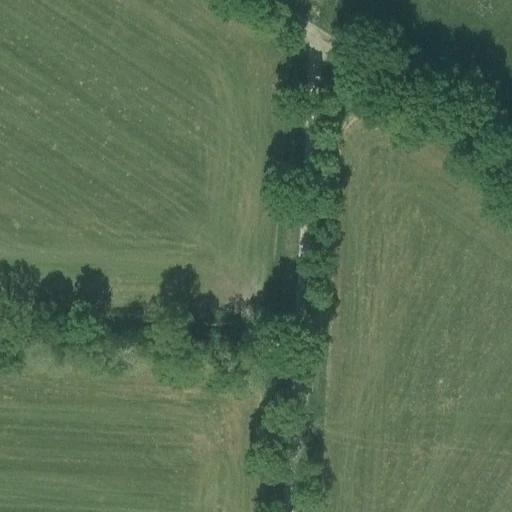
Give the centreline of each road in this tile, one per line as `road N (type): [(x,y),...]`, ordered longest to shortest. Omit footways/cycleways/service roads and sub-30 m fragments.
road 1 (unclassified): [(289,511),(318,34)]
road 2 (track): [(267,0),(511,165)]
